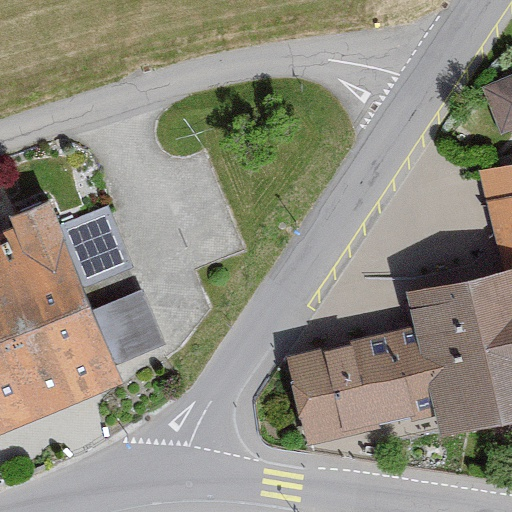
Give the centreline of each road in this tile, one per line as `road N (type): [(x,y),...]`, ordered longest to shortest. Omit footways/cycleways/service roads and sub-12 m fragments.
road 1 (residential): [(186,478),(214,389),(423,76)]
road 2 (residential): [(423,76),(342,48),(220,56),(0,128)]
road 3 (unclassified): [(186,478),(492,511)]
road 4 (unclassified): [(42,511),(186,478)]
